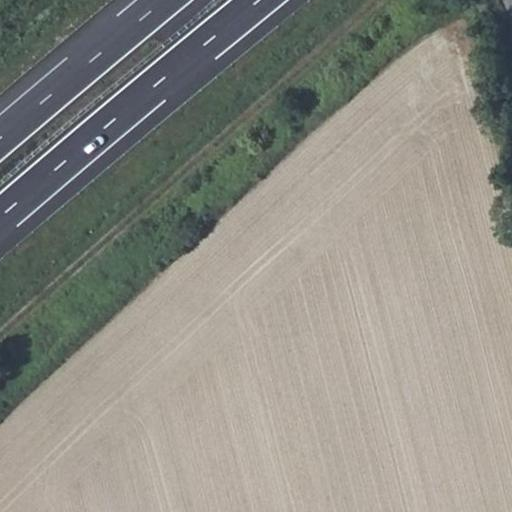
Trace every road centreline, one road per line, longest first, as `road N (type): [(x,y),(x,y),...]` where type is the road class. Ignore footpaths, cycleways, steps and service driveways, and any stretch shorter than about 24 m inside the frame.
road 1 (motorway): [(0,218),(259,0)]
road 2 (motorway): [(165,0),(0,139)]
